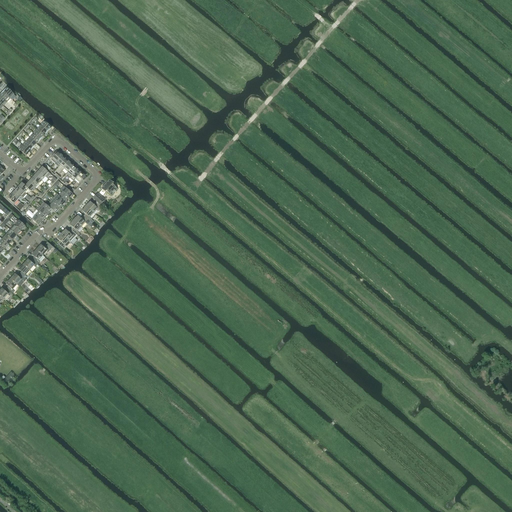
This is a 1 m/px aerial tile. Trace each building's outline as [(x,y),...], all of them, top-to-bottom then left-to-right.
[(6,88),(3,92),(10,99),(12,100),(16,96),(6,88)] [(0,94),(0,96),(6,103),(10,99),(3,92),(0,94)] [(40,125),(47,132),(51,128),(44,121),(40,125)] [(36,129),(44,136),(47,132),(40,125),(36,129)] [(33,133),(40,140),(44,136),(36,129),(33,133)] [(29,137),(36,144),(40,140),(33,133),(29,137)] [(26,141),(33,148),(36,144),(29,137),(25,141),(26,141)] [(22,145),(29,152),(33,148),(26,141),(25,141),(22,145)] [(26,156),(29,152),(22,145),(18,150),(26,156)] [(51,157),(52,158),(51,160),(54,164),(63,155),(62,154),(61,154),(60,155),(58,152),(57,153),(56,151),(51,157)] [(63,155),(54,164),(58,168),(60,166),(66,159),(63,157),(64,156),(63,155)] [(66,159),(60,166),(63,169),(70,161),(69,160),(68,161),(66,159)] [(70,161),(63,169),(67,173),(73,166),(71,164),(72,163),(72,162),(70,161)] [(73,166),(67,173),(65,175),(69,178),(78,168),(77,167),(76,168),(73,166)] [(38,171),(45,177),(47,179),(50,175),(48,173),(42,167),(38,171)] [(78,168),(69,178),(73,182),(75,180),(75,179),(81,173),(78,171),(79,170),(79,169),(78,168)] [(35,175),(41,181),(45,177),(38,171),(35,175)] [(75,179),(75,180),(79,183),(81,184),(86,178),(84,177),(86,175),(85,174),(84,174),(83,175),(81,173),(75,179)] [(31,179),(38,185),(41,181),(35,175),(31,179)] [(28,182),(35,188),(38,185),(31,179),(28,182)] [(106,192),(111,196),(117,189),(112,185),(113,183),(109,180),(101,189),(105,193),(106,192)] [(28,189),(31,192),(35,188),(28,182),(25,186),(21,183),(25,186),(28,189)] [(18,187),(24,193),(28,189),(25,186),(21,183),(18,187)] [(60,190),(69,198),(71,196),(72,197),(73,195),(63,186),(60,190)] [(15,191),(21,197),(22,198),(26,194),(24,193),(18,187),(15,191)] [(59,196),(66,203),(67,202),(67,201),(66,201),(69,198),(60,190),(62,192),(59,196)] [(11,195),(18,201),(21,197),(15,191),(11,195)] [(93,199),(100,205),(104,201),(97,194),(93,199)] [(14,204),(18,201),(11,195),(8,199),(14,204)] [(53,198),(62,206),(64,203),(65,204),(66,203),(59,196),(55,200),(53,198)] [(52,204),(60,211),(61,210),(61,209),(60,208),(62,206),(53,198),(50,202),(52,204)] [(90,202),(86,206),(93,213),(96,210),(98,212),(99,212),(99,211),(102,208),(100,206),(100,205),(93,199),(96,202),(93,205),(90,202)] [(40,206),(49,215),(50,214),(49,213),(51,211),(52,210),(48,208),(48,207),(45,204),(43,202),(40,206)] [(52,210),(51,211),(55,214),(57,211),(58,212),(59,212),(60,211),(52,204),(48,207),(48,208),(52,210)] [(36,210),(45,218),(47,216),(48,216),(49,215),(40,206),(36,210)] [(85,214),(83,217),(89,222),(92,220),(89,218),(93,213),(86,206),(81,211),(85,214)] [(10,213),(8,211),(3,207),(1,209),(0,210),(7,216),(10,213)] [(35,216),(43,223),(44,222),(44,221),(43,220),(45,218),(36,210),(38,212),(35,216)] [(42,224),(43,223),(35,216),(31,220),(38,226),(40,223),(41,224),(42,224)] [(73,220),(81,227),(85,223),(87,225),(89,222),(83,217),(81,219),(77,216),(73,220)] [(73,228),(71,231),(77,236),(79,234),(77,232),(81,227),(73,220),(69,225),(73,228)] [(15,226),(20,231),(22,229),(23,230),(25,227),(19,221),(15,226)] [(10,231),(16,236),(18,234),(21,232),(20,231),(15,226),(10,231)] [(61,234),(70,243),(74,238),(75,239),(77,236),(71,231),(69,233),(65,230),(61,234)] [(6,235),(12,240),(14,238),(14,239),(17,236),(16,236),(10,231),(6,235)] [(58,245),(57,246),(63,251),(64,250),(70,243),(61,234),(57,239),(60,242),(58,245)] [(2,240),(8,245),(10,243),(10,244),(13,241),(12,240),(6,235),(2,240)] [(0,242),(0,246),(4,250),(6,248),(8,245),(2,240),(0,242)] [(40,245),(36,250),(43,256),(47,251),(48,252),(53,248),(47,242),(43,247),(40,245)] [(34,257),(32,259),(38,265),(40,262),(38,261),(43,256),(36,250),(31,255),(34,257)] [(23,265),(29,270),(34,266),(35,267),(38,265),(32,259),(30,262),(28,260),(23,265)] [(21,272),(19,274),(25,279),(27,277),(25,275),(29,270),(23,265),(18,270),(21,272)] [(10,279),(17,285),(21,280),(22,282),(25,279),(19,274),(17,276),(15,274),(10,279)] [(8,286),(6,289),(12,294),(14,291),(12,290),(17,285),(10,279),(6,284),(8,286)] [(0,290),(0,296),(4,300),(5,301),(9,296),(12,294),(6,289),(4,291),(2,289),(0,290)]
